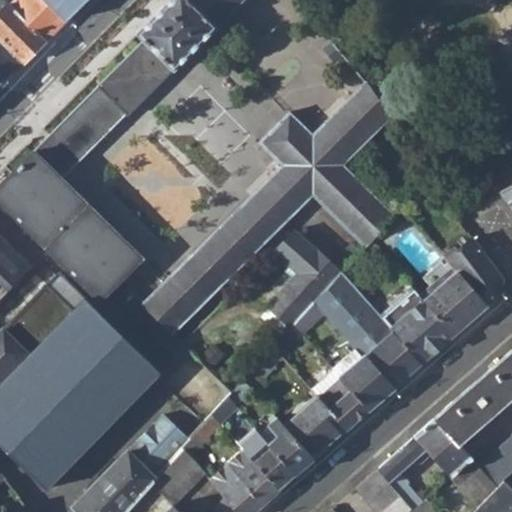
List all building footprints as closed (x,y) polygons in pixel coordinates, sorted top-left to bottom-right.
[(0,0),(0,37),(24,62),(45,41),(10,6),(4,0),(0,0)] [(66,20),(45,0),(15,0),(10,6),(45,41),(66,20)] [(45,0),(66,20),(85,0),(45,0)] [(139,33),(144,37),(74,107),(100,134),(125,109),(129,112),(240,0),(172,0),(161,11),(159,14),(146,26),(139,33)] [(0,86),(24,62),(0,37),(0,86)] [(312,193),(364,248),(371,240),(393,215),(342,163),(388,118),(363,82),(312,132),(290,110),(259,140),(281,162),(140,301),(171,331),(312,193)] [(138,263),(143,257),(60,174),(100,134),(74,107),(50,131),(28,153),(61,186),(43,204),(91,252),(109,234),(138,263)] [(61,186),(28,153),(10,171),(43,204),(61,186)] [(0,181),(0,201),(99,299),(119,280),(91,252),(43,204),(10,171),(0,181)] [(511,185),(501,191),(511,205),(511,185)] [(282,272),(291,279),(266,308),(268,310),(258,321),(280,340),(289,330),(294,324),(314,303),(340,275),(294,231),(272,254),(288,267),(282,272)] [(0,295),(31,264),(0,233),(0,295)] [(109,234),(91,252),(119,280),(138,263),(109,234)] [(457,270),(487,303),(502,290),(502,283),(502,276),(472,236),(448,258),(453,265),(457,270)] [(453,334),(487,303),(457,270),(453,265),(432,286),(430,284),(418,295),(453,334)] [(60,270),(47,283),(73,308),(85,296),(60,270)] [(364,356),(393,387),(422,362),(380,315),(342,272),(340,275),(314,303),(323,314),(362,358),(364,356)] [(0,445),(43,488),(156,370),(156,369),(167,358),(111,303),(102,312),(85,296),(73,308),(47,283),(47,282),(3,326),(0,328),(0,445)] [(453,334),(418,295),(411,287),(380,315),(422,362),(453,334)] [(302,334),(323,314),(314,303),(294,324),(301,332),(302,334)] [(274,346),(279,352),(301,332),(294,324),(289,330),(280,340),(274,346)] [(249,374),(256,381),(281,354),(279,352),(274,346),(249,374)] [(511,349),(436,416),(466,450),(511,408),(511,349)] [(364,356),(362,358),(340,376),(342,379),(368,408),(393,387),(364,356)] [(320,398),(346,428),(368,408),(342,379),(320,398)] [(229,397),(235,404),(252,389),(245,380),(229,397)] [(283,425),(312,458),(346,428),(320,398),(317,395),(283,425)] [(214,413),(222,422),(239,408),(235,404),(229,397),(214,413)] [(266,418),(271,423),(277,418),(273,412),(266,418)] [(205,439),(222,422),(214,413),(199,430),(204,437),(205,439)] [(124,511),(152,481),(154,479),(182,449),(189,441),(161,414),(70,507),(75,511),(124,511)] [(436,416),(378,468),(356,487),(378,511),(408,511),(412,509),(397,490),(391,483),(428,449),(452,476),(473,458),(466,450),(436,416)] [(271,423),(268,425),(278,436),(276,438),(274,438),(269,442),(295,472),(312,458),(283,425),(277,418),(271,423)] [(260,432),(269,442),(274,438),(276,438),(278,436),(268,425),(260,432)] [(252,458),(278,487),(295,472),(269,442),(260,432),(255,427),(239,442),(244,447),(252,458)] [(189,455),(205,439),(204,437),(199,430),(189,441),(182,449),(187,453),(189,455)] [(499,445),(511,460),(511,438),(510,436),(499,445)] [(488,455),(506,475),(511,470),(511,460),(499,445),(488,455)] [(227,463),(261,503),(278,487),(252,458),(244,447),(227,463)] [(171,502),(203,472),(202,471),(197,465),(189,455),(187,453),(182,449),(154,479),(152,481),(171,502)] [(203,472),(209,479),(227,463),(219,455),(206,466),(202,471),(203,472)] [(506,475),(488,455),(478,463),(498,486),(504,481),(502,478),(506,475)] [(452,476),(479,506),(498,486),(478,463),(473,458),(452,476)] [(197,465),(202,471),(206,466),(202,461),(197,465)] [(249,511),(261,503),(227,463),(209,479),(223,494),(237,511),(249,511)] [(17,495),(2,475),(0,476),(0,495),(6,504),(17,495)] [(124,511),(180,511),(171,502),(152,481),(124,511)] [(479,506),(473,511),(511,511),(511,488),(504,481),(498,486),(479,506)] [(405,483),(397,490),(412,509),(423,501),(405,483)] [(237,511),(223,494),(211,504),(217,511),(237,511)] [(29,511),(17,495),(6,504),(3,508),(5,511),(29,511)] [(434,511),(423,501),(412,509),(408,511),(434,511)]
